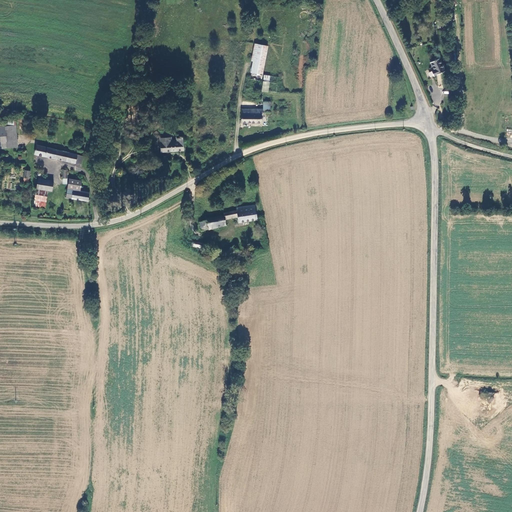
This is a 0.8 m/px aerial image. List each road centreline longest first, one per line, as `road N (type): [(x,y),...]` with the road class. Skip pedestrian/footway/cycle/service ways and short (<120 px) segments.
road 1 (unclassified): [(0,222),(109,222),(281,138),(426,120)]
road 2 (unclassified): [(418,511),(430,425),(429,127)]
road 3 (unclassified): [(426,120),(375,0)]
